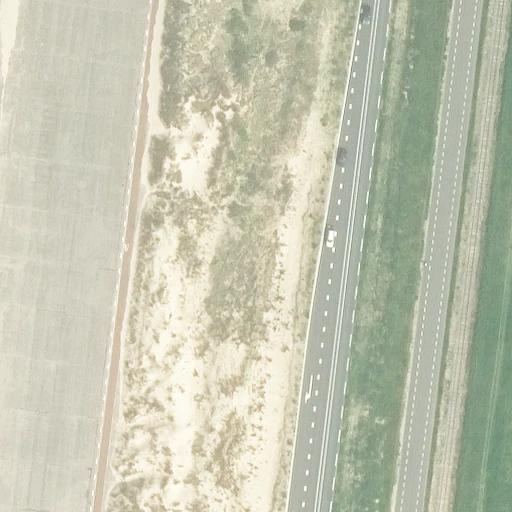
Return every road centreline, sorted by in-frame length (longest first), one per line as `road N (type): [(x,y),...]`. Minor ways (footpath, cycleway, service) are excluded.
road 1 (primary): [(313,511),(377,0)]
road 2 (tertiary): [(405,511),(466,0)]
